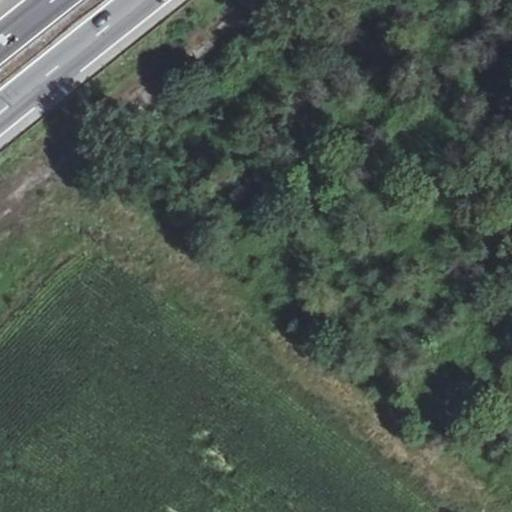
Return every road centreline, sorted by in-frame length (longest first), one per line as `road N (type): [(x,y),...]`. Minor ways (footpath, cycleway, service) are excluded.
road 1 (track): [(41,188),(460,511)]
road 2 (track): [(265,0),(0,224)]
road 3 (trunk): [(0,117),(145,0)]
